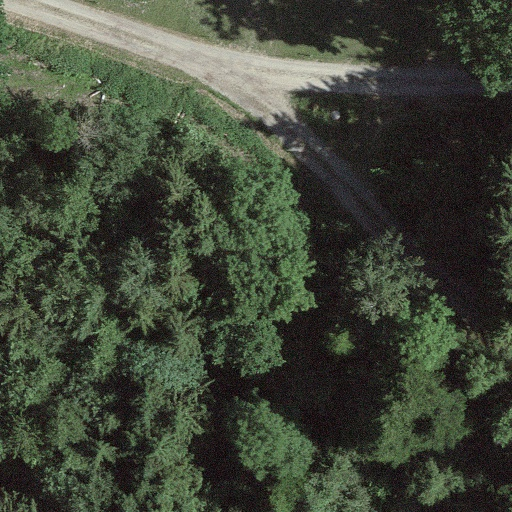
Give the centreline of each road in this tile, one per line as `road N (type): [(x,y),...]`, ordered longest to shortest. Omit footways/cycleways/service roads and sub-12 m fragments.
road 1 (track): [(511,74),(453,82),(242,68),(41,0)]
road 2 (track): [(242,68),(403,267),(511,344)]
